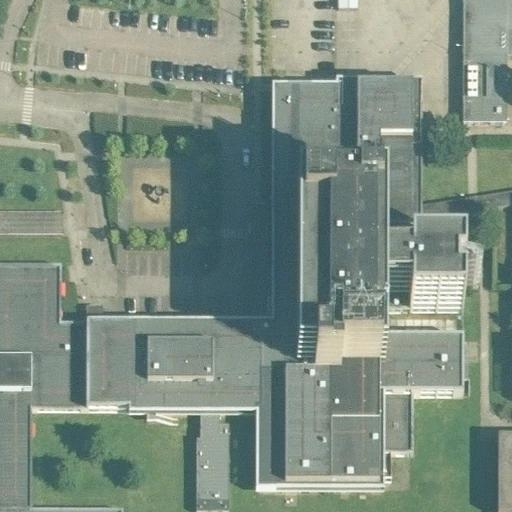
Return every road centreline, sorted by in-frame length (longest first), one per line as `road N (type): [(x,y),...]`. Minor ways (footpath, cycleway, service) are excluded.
road 1 (unclassified): [(78,112),(100,272),(112,287),(221,285),(227,145)]
road 2 (unclassified): [(227,145),(224,125),(211,115),(100,105),(78,112)]
